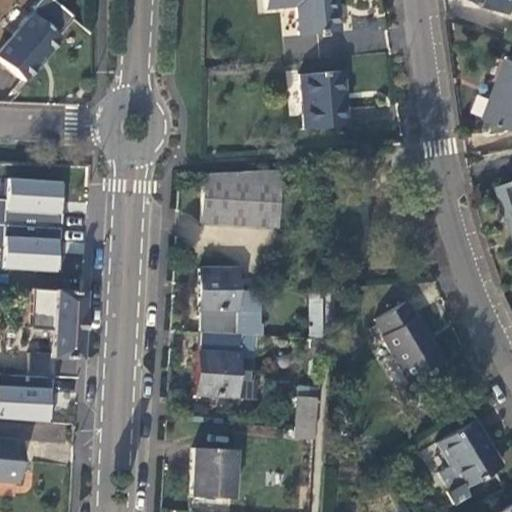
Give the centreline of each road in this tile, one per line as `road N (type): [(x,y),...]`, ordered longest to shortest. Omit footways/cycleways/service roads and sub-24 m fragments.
road 1 (residential): [(511,377),(452,252),(413,0)]
road 2 (secondary): [(114,511),(135,130)]
road 3 (residential): [(135,130),(0,121)]
road 4 (secondary): [(135,130),(140,0)]
